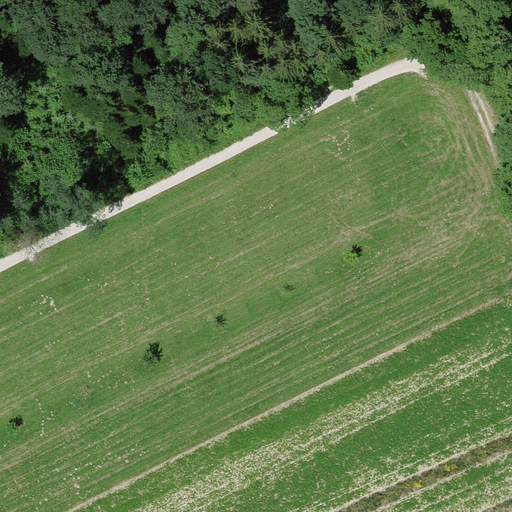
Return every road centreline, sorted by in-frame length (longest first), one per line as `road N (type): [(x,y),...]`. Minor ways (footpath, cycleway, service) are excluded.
road 1 (track): [(0,261),(394,65),(511,55)]
road 2 (track): [(511,191),(451,57)]
